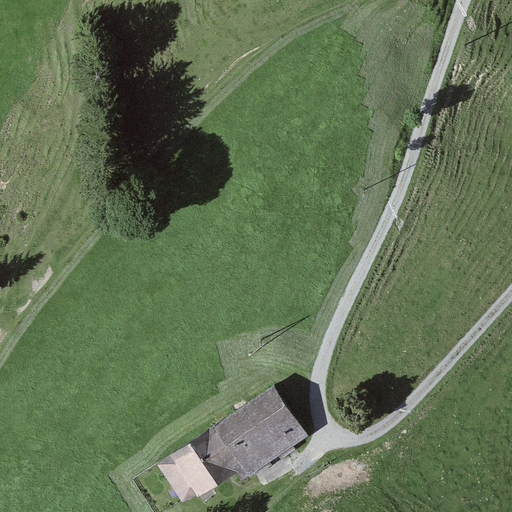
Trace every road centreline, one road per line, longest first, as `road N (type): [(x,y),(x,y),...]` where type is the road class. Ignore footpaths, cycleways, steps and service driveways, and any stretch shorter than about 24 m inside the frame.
road 1 (track): [(329,443),(317,394),(335,327),(408,167),(467,0)]
road 2 (track): [(329,443),(395,421),(511,293)]
